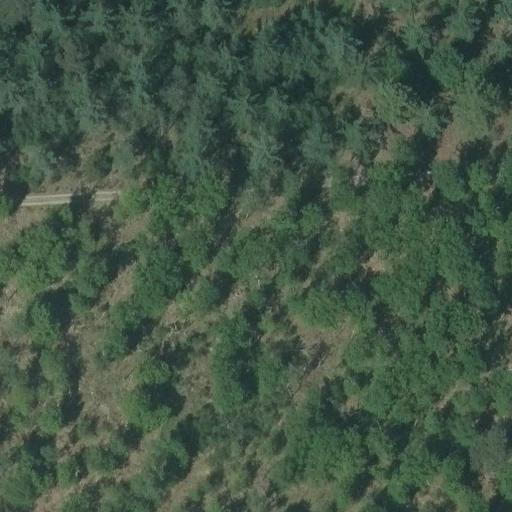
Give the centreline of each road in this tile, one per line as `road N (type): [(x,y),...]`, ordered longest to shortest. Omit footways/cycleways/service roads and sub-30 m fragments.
road 1 (unknown): [(0,202),(511,174)]
road 2 (track): [(420,0),(361,183)]
